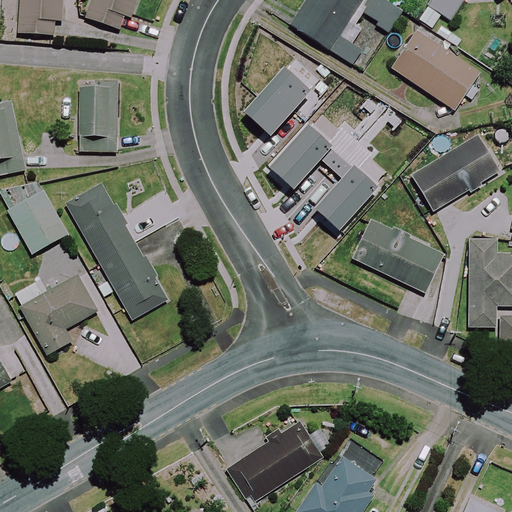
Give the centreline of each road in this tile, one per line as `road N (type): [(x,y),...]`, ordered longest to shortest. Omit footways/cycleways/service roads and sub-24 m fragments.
road 1 (residential): [(296,351),(284,311),(199,155),(186,103),(197,49),(220,0)]
road 2 (residential): [(296,351),(235,374),(0,505)]
road 3 (residential): [(511,416),(365,355),(296,351)]
